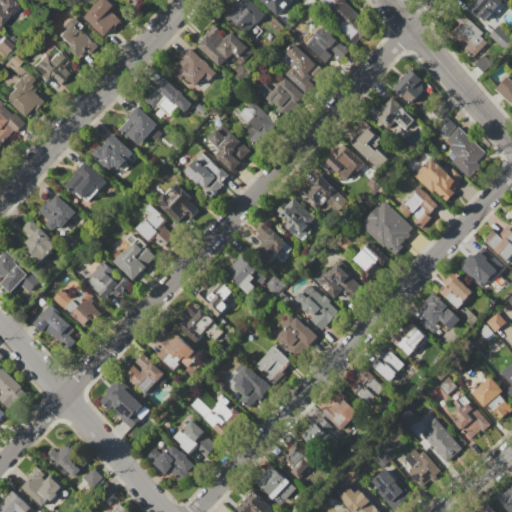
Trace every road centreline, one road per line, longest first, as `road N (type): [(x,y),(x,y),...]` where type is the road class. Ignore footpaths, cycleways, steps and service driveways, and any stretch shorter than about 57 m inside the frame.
road 1 (residential): [(438,0),(0,464)]
road 2 (residential): [(511,178),(197,511)]
road 3 (residential): [(185,0),(0,200)]
road 4 (residential): [(0,316),(166,511)]
road 5 (residential): [(388,0),(511,144)]
